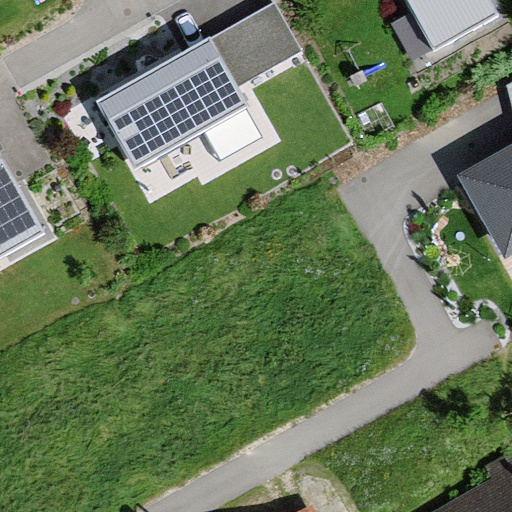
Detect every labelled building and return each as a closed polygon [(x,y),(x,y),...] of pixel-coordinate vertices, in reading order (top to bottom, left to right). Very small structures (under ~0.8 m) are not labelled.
[(490,7),(485,0),(403,0),(428,43),(490,7)] [(273,6),(99,102),(137,170),(252,107),(238,82),(297,49),(273,6)] [(511,132),(458,156),(499,253),(511,247),(511,132)] [(0,253),(41,231),(0,157),(0,253)] [(511,511),(511,491),(474,511),(511,511)]
